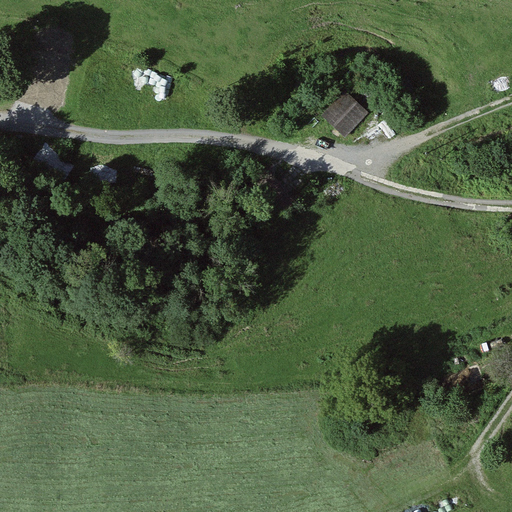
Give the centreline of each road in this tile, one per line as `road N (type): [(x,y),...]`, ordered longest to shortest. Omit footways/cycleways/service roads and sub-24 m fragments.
road 1 (track): [(0,124),(264,147),(334,165)]
road 2 (track): [(334,165),(511,100)]
road 3 (track): [(511,206),(422,196),(334,165)]
